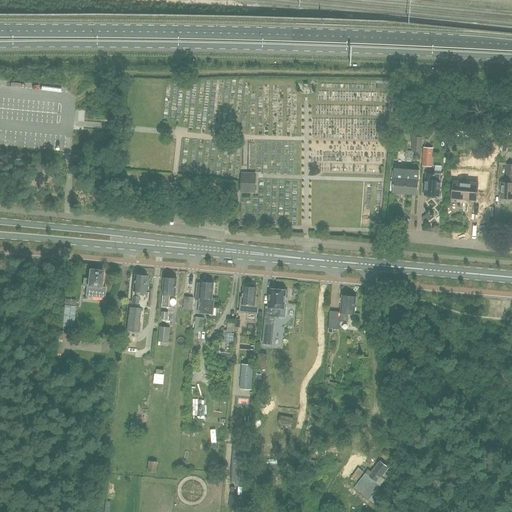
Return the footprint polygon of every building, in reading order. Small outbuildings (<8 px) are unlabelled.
[(511,152),(511,142),(511,141),(511,139),(508,139),(508,133),(501,133),(501,141),(500,151),(511,152)] [(419,137),(419,136),(413,136),(411,152),(421,153),(422,138),(419,137)] [(511,199),(511,164),(507,164),(506,175),(509,175),(509,181),(502,181),(500,183),(500,192),(502,192),(501,199),(511,199)] [(417,196),(419,171),(394,169),(392,194),(417,196)] [(255,194),(256,173),(240,172),(240,193),(255,194)] [(440,181),(441,172),(435,172),(435,175),(426,174),(424,196),(439,197),(440,181)] [(476,201),(477,184),(453,182),(451,199),(476,201)] [(101,286),(103,271),(89,270),(88,279),(83,278),(82,286),(86,286),(85,296),(105,298),(106,287),(101,286)] [(145,293),(147,276),(134,275),(131,304),(138,305),(139,292),(145,293)] [(176,296),(177,279),(164,278),(162,307),(169,308),(170,295),(176,296)] [(197,283),(195,300),(199,300),(198,311),(198,313),(213,315),(213,312),(214,298),(212,298),(214,283),(201,282),(201,283),(197,283)] [(257,307),(258,297),(256,297),(257,288),(244,286),(243,298),(241,298),(239,313),(258,314),(259,308),(257,307)] [(287,308),(284,307),(286,290),(271,289),(269,307),(266,307),(265,316),(264,324),(273,325),(274,317),(286,318),(287,308)] [(354,297),(353,295),(350,295),(349,296),(342,296),(340,313),(330,312),(328,329),(328,333),(332,333),(333,330),(339,330),(340,322),(347,322),(348,314),(354,314),(356,297),(354,297)] [(185,296),(183,309),(191,310),(192,297),(185,296)] [(73,328),(75,306),(64,305),(62,327),(73,328)] [(138,332),(141,308),(128,307),(126,331),(138,332)] [(203,331),(204,318),(195,317),(194,330),(192,330),(189,368),(196,368),(199,331),(203,331)] [(264,324),(263,343),(271,344),(273,325),(264,324)] [(168,346),(168,342),(170,327),(159,326),(157,341),(160,342),(159,346),(168,346)] [(202,343),(207,345),(210,336),(205,334),(202,343)] [(253,389),(254,366),(240,365),(239,389),(253,389)] [(163,375),(164,370),(156,369),(156,374),(154,373),(153,384),(163,384),(164,375),(163,375)] [(290,430),(293,417),(279,414),(277,424),(284,426),(283,429),(290,430)] [(236,444),(234,467),(243,468),(245,445),(236,444)] [(382,477),(389,468),(379,461),(371,472),(368,470),(354,488),(377,506),(385,496),(377,489),(385,479),(382,477)]
